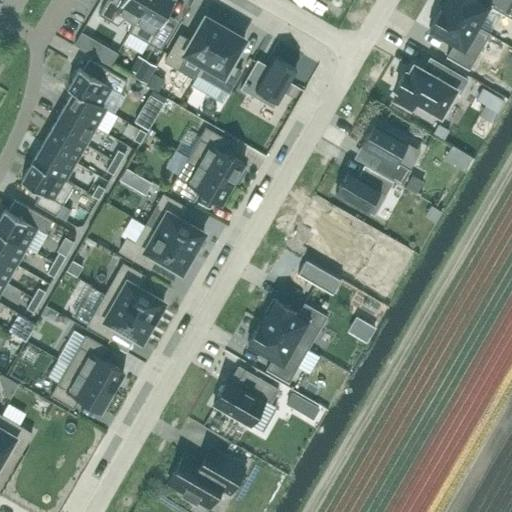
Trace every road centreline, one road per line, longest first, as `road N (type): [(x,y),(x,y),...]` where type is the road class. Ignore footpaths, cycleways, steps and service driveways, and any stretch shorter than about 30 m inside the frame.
road 1 (residential): [(87,511),(355,50)]
road 2 (residential): [(0,169),(22,116),(36,47)]
